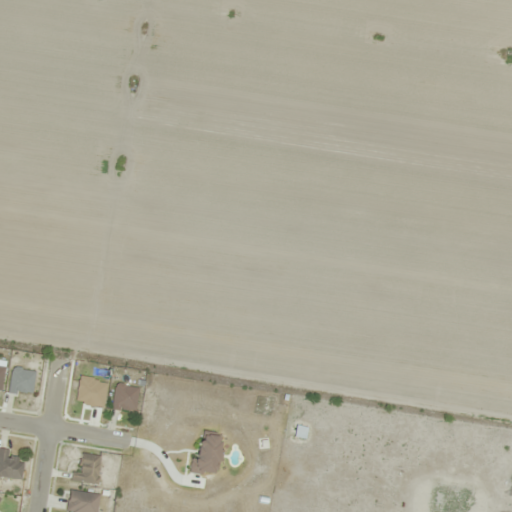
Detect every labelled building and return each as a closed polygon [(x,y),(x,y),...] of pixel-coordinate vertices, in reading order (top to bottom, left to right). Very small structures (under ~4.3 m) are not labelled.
[(35,371),(12,367),(8,391),(31,394),(35,371)] [(107,407),(130,413),(136,388),(112,383),(107,407)] [(0,476),(21,480),(25,455),(0,450),(0,476)] [(72,472),(71,481),(97,483),(100,455),(81,453),(79,472),(72,472)] [(65,507),(77,511),(94,511),(100,498),(72,487),(65,507)]
